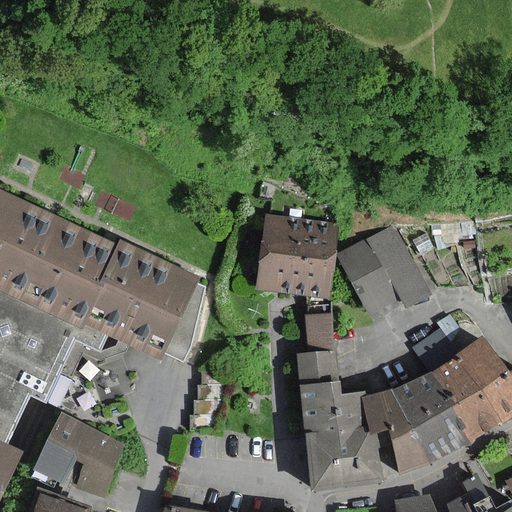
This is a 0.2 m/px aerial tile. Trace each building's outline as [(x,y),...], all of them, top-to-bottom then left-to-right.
[(117,247),(0,191),(0,288),(83,327),(86,321),(130,342),(160,357),(198,277),(120,241),(117,247)] [(328,297),(338,225),(325,223),(267,216),(262,258),(258,287),(289,292),(303,293),(305,294),(327,297),(328,297)] [(387,230),(343,255),(357,280),(362,289),(374,311),(407,293),(414,305),(433,295),(414,261),(394,226),(387,230)] [(0,435),(10,440),(29,395),(46,403),(60,373),(71,378),(83,352),(101,360),(126,350),(130,342),(86,321),(83,327),(0,288),(0,435)] [(305,294),(303,293),(311,354),(335,351),(327,297),(305,294)] [(415,347),(422,359),(431,373),(456,357),(455,355),(457,354),(449,343),(441,330),(415,347)] [(455,355),(456,357),(498,422),(499,425),(506,421),(511,416),(511,380),(506,371),(484,337),(462,351),(457,354),(455,355)] [(298,356),(302,385),(339,381),(335,351),(311,354),(302,355),(298,356)] [(488,429),(498,422),(456,357),(436,370),(432,372),(454,406),(450,408),(470,440),(478,435),(488,429)] [(226,369),(202,370),(202,383),(223,383),(226,383),(226,369)] [(450,408),(454,406),(432,372),(431,373),(392,390),(429,463),(450,451),(470,440),(450,408)] [(339,381),(302,385),(308,433),(374,424),(366,399),(365,392),(342,395),(340,381),(339,381)] [(223,398),(223,383),(202,383),(198,383),(198,398),(221,398),(223,398)] [(392,390),(366,399),(374,424),(375,434),(391,429),(394,443),(401,472),(411,469),(429,463),(392,390)] [(221,414),(221,398),(198,398),(194,398),(194,414),(218,414),(221,414)] [(190,414),(190,429),(218,429),(218,414),(194,414),(190,414)] [(78,486),(103,496),(125,445),(58,417),(36,469),(36,470),(34,476),(54,484),(56,479),(65,483),(75,460),(87,465),(78,486)] [(315,487),(381,479),(375,434),(374,424),(308,433),(309,443),(315,487)] [(0,504),(27,448),(10,440),(0,435),(0,504)] [(511,511),(511,504),(501,511),(490,492),(487,494),(475,473),(462,481),(468,492),(479,511),(511,511)] [(40,491),(32,511),(88,511),(90,508),(40,491)] [(479,511),(468,492),(445,504),(448,511),(479,511)] [(395,501),(396,511),(435,511),(428,495),(395,501)]
